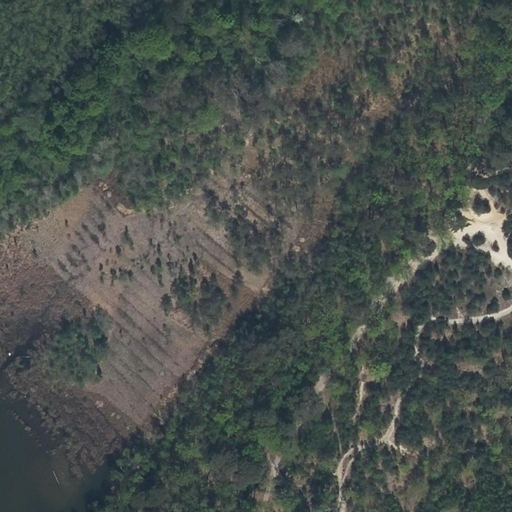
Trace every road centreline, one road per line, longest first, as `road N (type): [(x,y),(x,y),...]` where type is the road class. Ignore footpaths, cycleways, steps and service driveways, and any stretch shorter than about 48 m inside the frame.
road 1 (track): [(434,249),(392,281),(314,392),(275,466),(262,511)]
road 2 (track): [(511,307),(419,324),(386,439),(349,452),(340,465),(342,511)]
